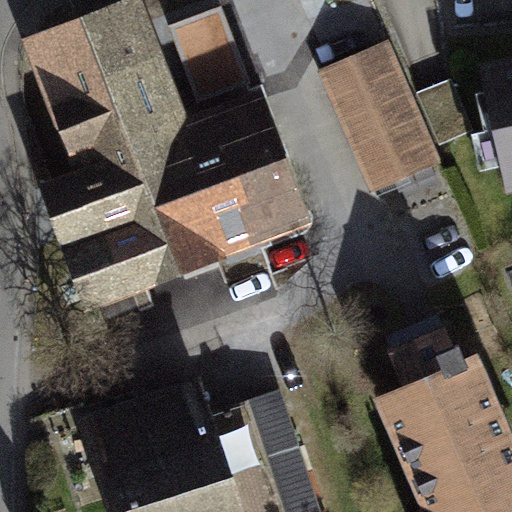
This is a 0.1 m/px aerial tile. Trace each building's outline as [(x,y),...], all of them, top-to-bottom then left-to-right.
[(147,0),(132,0),(25,36),(68,164),(32,176),(74,302),(209,257),(220,289),(317,257),(253,65),(178,90),(147,0)] [(388,42),(322,71),(372,185),(438,156),(388,42)] [(511,53),(461,64),(487,193),(511,187),(511,53)] [(511,511),(511,479),(462,352),(359,392),(405,511),(511,511)] [(196,373),(66,409),(94,511),(291,511),(311,507),(280,395),(208,415),(196,373)]
